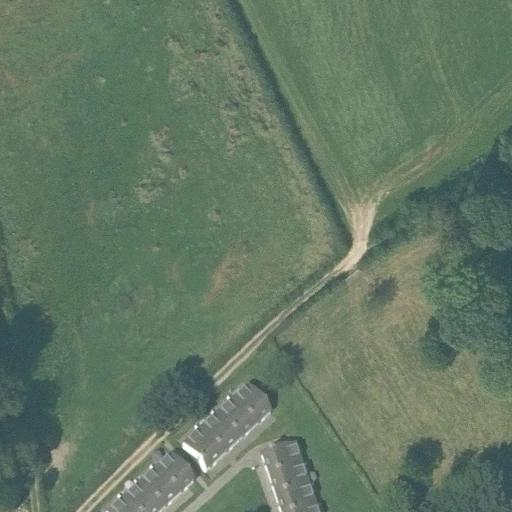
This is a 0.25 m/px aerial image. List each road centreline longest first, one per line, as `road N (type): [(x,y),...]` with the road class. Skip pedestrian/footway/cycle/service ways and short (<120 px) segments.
road 1 (track): [(80,511),(259,335),(354,259)]
road 2 (track): [(35,511),(0,307)]
